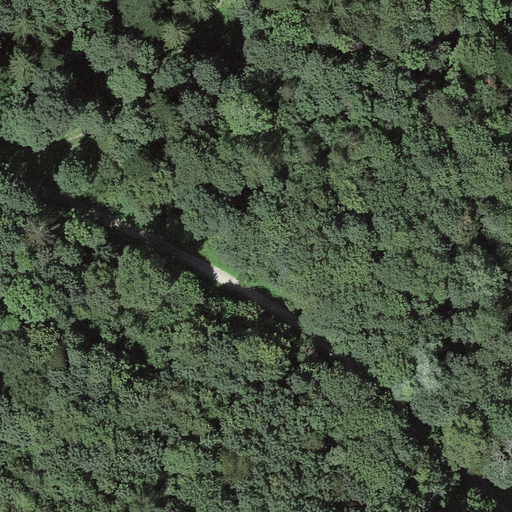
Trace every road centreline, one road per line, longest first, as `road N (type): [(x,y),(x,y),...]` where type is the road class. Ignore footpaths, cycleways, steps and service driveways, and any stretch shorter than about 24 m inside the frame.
road 1 (track): [(0,167),(199,262),(307,333),(438,442),(495,511)]
road 2 (track): [(210,0),(154,87),(111,126),(7,170)]
